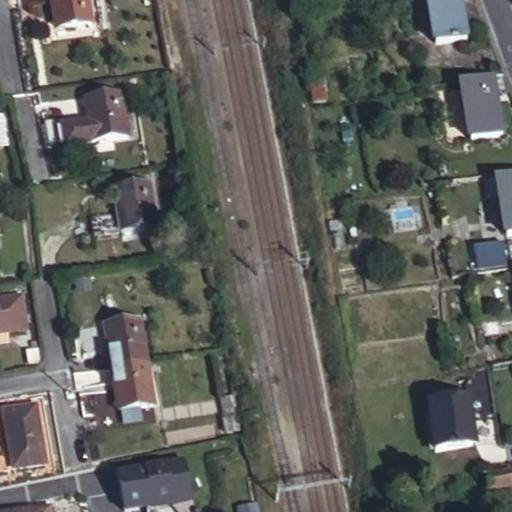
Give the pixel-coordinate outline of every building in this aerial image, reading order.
[(94,24),(89,0),(53,0),(57,21),(65,20),(67,29),(94,24)] [(433,0),(442,46),(473,41),(465,0),(433,0)] [(65,20),(57,21),(59,30),(67,29),(65,20)] [(505,138),(495,78),(465,83),(475,142),(505,138)] [(121,91),(95,95),(97,104),(89,105),(92,120),(96,140),(130,133),(121,91)] [(97,104),(95,95),(88,97),(89,105),(97,104)] [(51,148),(96,140),(92,120),(48,128),(51,148)] [(511,236),(511,177),(499,180),(509,237),(511,236)] [(144,184),(123,187),(125,196),(117,197),(120,215),(94,220),(97,236),(122,231),(124,232),(152,227),(144,184)] [(125,196),(123,187),(115,189),(117,197),(125,196)] [(96,247),(93,234),(83,236),(86,249),(96,247)] [(503,246),(474,252),(479,276),(508,270),(503,246)] [(0,333),(27,329),(21,295),(0,298),(0,333)] [(114,368),(149,362),(142,320),(115,324),(117,333),(108,335),(114,368)] [(107,325),(108,335),(117,333),(115,324),(107,325)] [(157,405),(149,362),(114,368),(120,402),(129,401),(131,410),(157,405)] [(129,401),(120,402),(122,411),(131,410),(129,401)] [(0,472),(47,464),(37,408),(6,413),(14,454),(0,456),(0,472)] [(466,409),(419,418),(429,465),(476,455),(466,409)] [(241,433),(236,411),(223,413),(227,435),(241,433)] [(180,511),(187,511),(179,468),(117,480),(122,511),(180,511)] [(511,484),(511,472),(492,476),(493,488),(511,484)]
